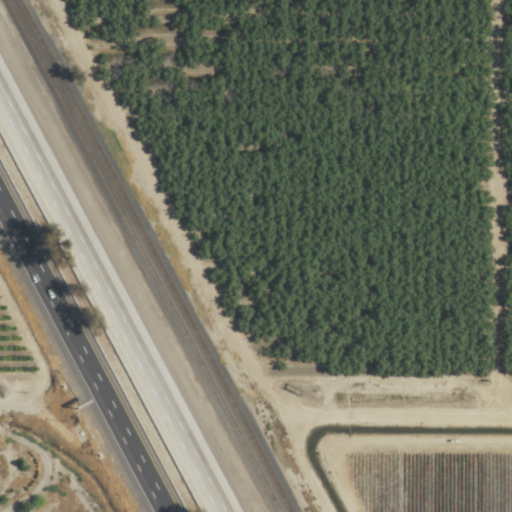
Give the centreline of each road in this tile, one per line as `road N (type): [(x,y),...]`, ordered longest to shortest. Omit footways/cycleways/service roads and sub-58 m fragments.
road 1 (motorway): [(217,511),(0,101)]
road 2 (motorway): [(0,212),(158,511)]
road 3 (track): [(511,418),(297,416)]
